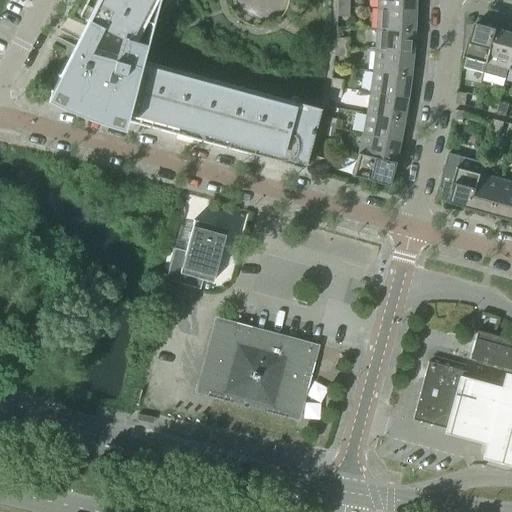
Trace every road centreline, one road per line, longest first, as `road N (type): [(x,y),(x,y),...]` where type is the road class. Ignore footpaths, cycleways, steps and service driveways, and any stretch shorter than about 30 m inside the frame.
road 1 (residential): [(413,228),(0,121)]
road 2 (tertiary): [(346,493),(87,435),(0,407)]
road 3 (residential): [(346,493),(413,228)]
road 4 (residential): [(413,228),(439,104),(446,0)]
road 5 (tertiary): [(482,511),(346,493)]
